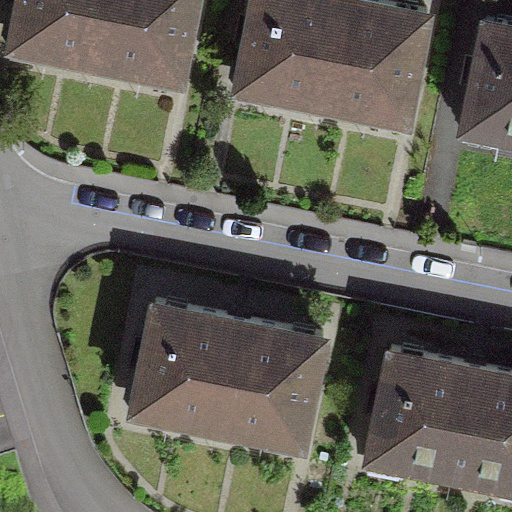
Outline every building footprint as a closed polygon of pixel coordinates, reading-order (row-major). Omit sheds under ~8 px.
[(139,65),(137,77),(172,84),(188,0),(14,0),(5,52),(39,58),(41,46),(139,65)] [(249,0),(231,92),(266,99),(268,87),(365,106),(363,118),(398,125),(421,9),(377,0),(249,0)] [(511,22),(481,16),(460,121),(511,131),(511,22)] [(238,315),(151,298),(127,414),(162,421),(164,409),(262,429),(259,441),(294,448),(317,331),(238,315)] [(511,491),(511,370),(473,362),(386,345),(362,462),(397,469),(399,457),(497,477),(495,488),(511,491)]
